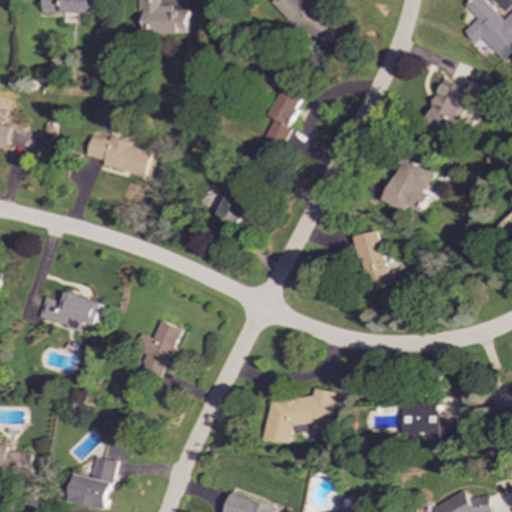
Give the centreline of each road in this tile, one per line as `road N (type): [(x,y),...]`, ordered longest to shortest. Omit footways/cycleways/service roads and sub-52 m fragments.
road 1 (residential): [(163,511),(395,48),(409,0)]
road 2 (residential): [(511,321),(440,344),(327,337),(146,253),(0,214)]
